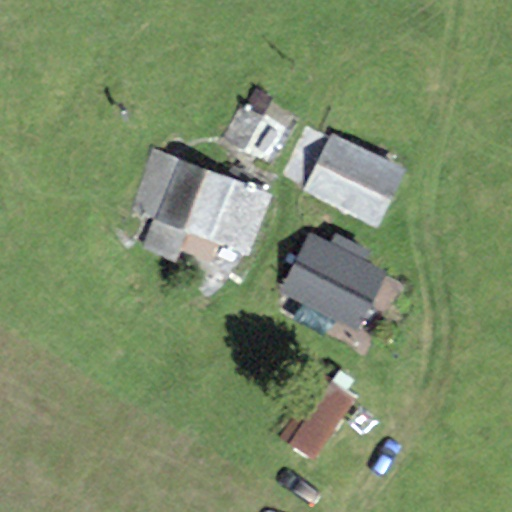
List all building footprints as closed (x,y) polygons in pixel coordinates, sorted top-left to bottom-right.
[(223,138),(245,150),(263,117),(241,105),(223,138)] [(335,138),(310,188),(378,222),(402,171),(335,138)] [(213,259),(219,241),(246,252),(268,195),(155,153),(134,209),(160,219),(148,250),(177,261),(183,247),(213,259)] [(312,237),(286,286),(359,323),(384,274),(364,263),(369,253),(337,236),(332,247),(312,237)] [(296,441),(315,453),(353,396),(334,384),(314,414),(296,441)]
